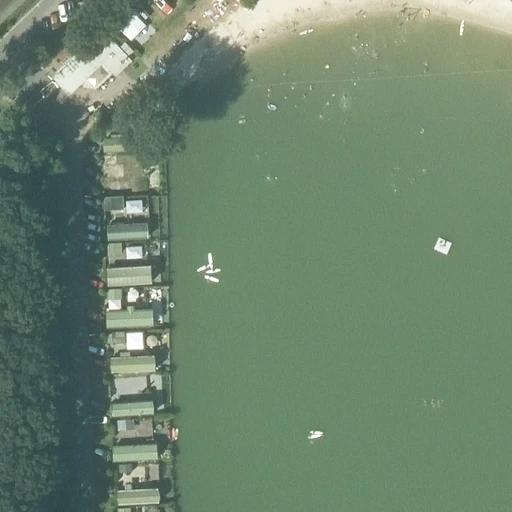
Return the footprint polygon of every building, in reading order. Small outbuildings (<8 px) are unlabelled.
[(95,38),(70,61),(77,68),(87,79),(81,84),(84,88),(90,93),(112,72),(120,80),(145,57),(127,41),(120,48),(109,37),(102,45),(95,38)] [(102,183),(102,198),(151,197),(150,182),(102,183)] [(106,259),(120,260),(120,246),(143,247),(143,240),(106,239),(106,259)] [(106,334),(154,333),(154,274),(105,274),(106,305),(120,305),(120,292),(147,292),(147,314),(106,315),(106,334)] [(109,363),(109,383),(155,382),(155,362),(109,363)] [(149,407),(164,405),(162,388),(147,390),(149,407)] [(112,393),(111,466),(156,467),(157,432),(152,432),(153,408),(145,408),(145,393),(112,393)] [(116,511),(124,511),(156,511),(156,494),(116,496),(116,511)]
